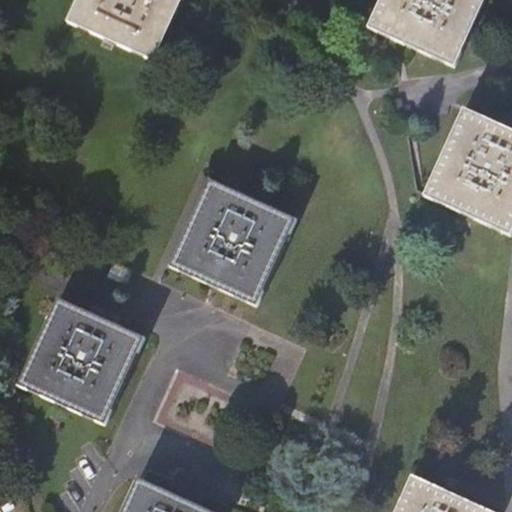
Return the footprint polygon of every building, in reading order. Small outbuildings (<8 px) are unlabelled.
[(154,62),(182,0),(77,0),(67,22),(154,62)] [(454,71),(485,0),(379,0),(365,30),(454,71)] [(509,240),(511,233),(511,134),(464,112),(422,199),(509,240)] [(254,312),(294,222),(208,183),(167,273),(254,312)] [(104,429),(144,341),(57,301),(17,389),(104,429)] [(484,511),(408,477),(392,511),(484,511)] [(205,511),(195,508),(169,496),(138,481),(123,511),(205,511)]
